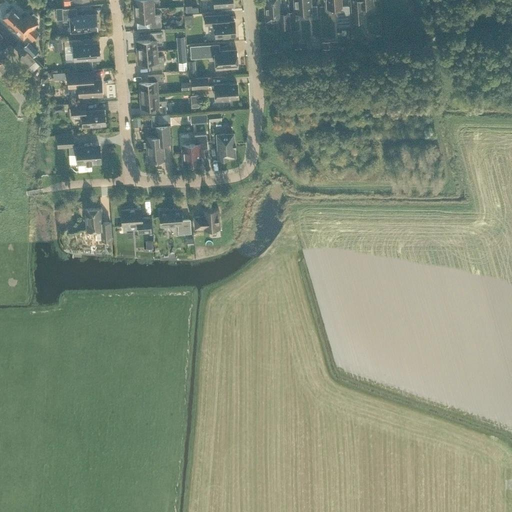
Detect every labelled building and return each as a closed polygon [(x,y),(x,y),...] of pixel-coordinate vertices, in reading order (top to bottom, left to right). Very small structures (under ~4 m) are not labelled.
[(132,0),(134,9),(154,8),(153,1),(159,1),(159,0),(132,0)] [(279,0),(264,0),(265,5),(264,5),(265,21),(278,20),(279,27),(290,26),(289,12),(281,13),(279,0)] [(293,0),(295,12),(311,11),(311,18),(317,18),(317,5),(311,5),(310,0),(293,0)] [(336,7),(337,26),(350,25),(349,5),(341,6),(340,0),(325,0),(326,8),(336,7)] [(365,12),(365,6),(372,5),(371,0),(350,0),(352,21),(364,20),(363,13),(365,12)] [(70,19),(71,32),(84,31),(84,30),(97,29),(97,30),(98,30),(96,13),(96,14),(77,15),(76,7),(62,8),(63,19),(70,19)] [(12,8),(2,17),(23,37),(26,34),(32,39),(39,32),(33,27),(38,22),(35,20),(38,17),(34,12),(31,15),(28,13),(23,19),(12,8)] [(154,8),(134,9),(134,20),(148,19),(149,26),(161,26),(160,13),(154,14),(154,8)] [(193,14),(185,15),(185,25),(191,25),(193,23),(193,14)] [(234,21),(229,21),(228,14),(204,15),(205,25),(214,24),(215,28),(213,29),(214,34),(215,35),(215,37),(235,36),(234,21)] [(179,16),(176,19),(176,26),(184,25),(184,16),(179,16)] [(0,50),(9,43),(4,37),(4,36),(0,31),(0,50)] [(137,52),(157,50),(156,44),(162,44),(161,31),(150,32),(150,39),(136,41),(137,52)] [(382,42),(381,34),(373,35),(374,43),(382,42)] [(177,49),(185,49),(184,36),(176,36),(177,49)] [(82,38),(64,39),(64,46),(71,45),(73,45),(74,61),(75,60),(75,68),(92,67),(92,59),(100,58),(99,43),(83,44),(82,38)] [(62,51),(61,40),(53,41),(53,51),(62,51)] [(289,42),(289,40),(284,41),(284,43),(282,43),(282,51),(291,50),(290,42),(289,42)] [(27,51),(18,42),(13,46),(21,55),(19,57),(27,66),(34,59),(27,51)] [(37,51),(29,42),(23,47),(32,56),(37,51)] [(306,42),(294,43),(295,51),(306,50),(306,42)] [(191,58),(214,56),(215,69),(238,68),(236,49),(219,50),(219,43),(190,45),(191,58)] [(64,46),(65,61),(74,60),(73,45),(71,45),(64,46)] [(186,61),(185,49),(177,49),(178,62),(186,61)] [(157,50),(137,52),(138,63),(152,62),(152,68),(164,67),(163,56),(157,56),(157,50)] [(0,75),(11,88),(18,82),(2,63),(0,64),(0,70),(2,73),(0,75)] [(102,94),(101,79),(93,80),(92,71),(67,72),(68,86),(78,86),(79,95),(102,94)] [(157,93),(156,81),(163,81),(163,73),(148,75),(148,81),(139,82),(140,94),(157,93)] [(208,87),(208,76),(190,77),(191,88),(208,87)] [(214,84),(215,100),(230,99),(230,98),(238,97),(237,83),(224,84),(224,83),(214,84)] [(20,92),(23,90),(18,84),(15,86),(20,92)] [(151,113),(166,112),(165,105),(166,105),(166,100),(158,100),(157,93),(140,94),(141,107),(150,106),(151,113)] [(105,124),(104,109),(85,111),(85,104),(71,105),(72,117),(82,116),(83,126),(105,124)] [(221,123),(220,111),(208,112),(209,121),(215,120),(215,123),(221,123)] [(148,160),(164,159),(163,143),(170,143),(168,125),(155,126),(155,136),(146,136),(148,160)] [(235,156),(233,133),(217,134),(218,159),(228,158),(228,157),(235,156)] [(183,164),(201,163),(200,148),(207,148),(206,134),(194,135),(195,143),(182,144),(183,164)] [(74,147),(73,135),(56,136),(57,147),(74,147)] [(76,146),(78,163),(100,161),(99,145),(76,146)] [(101,207),(85,208),(87,230),(101,229),(101,240),(111,239),(110,221),(102,222),(101,207)] [(141,208),(121,209),(122,225),(137,224),(138,232),(151,231),(150,217),(142,217),(141,208)] [(159,210),(161,226),(177,224),(178,233),(191,232),(190,218),(182,219),(181,208),(159,210)] [(203,216),(194,216),(195,228),(204,228),(204,229),(220,228),(218,208),(203,210),(203,216)]
